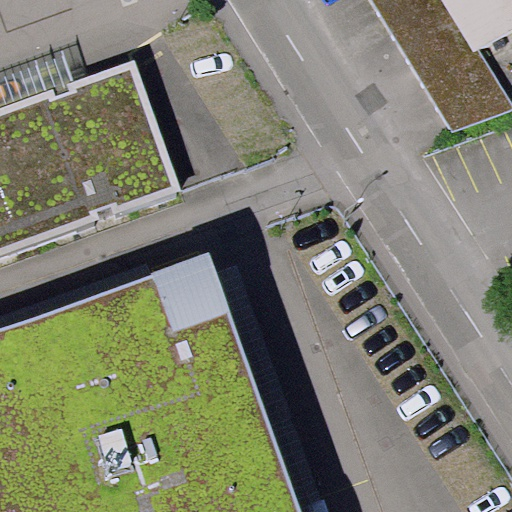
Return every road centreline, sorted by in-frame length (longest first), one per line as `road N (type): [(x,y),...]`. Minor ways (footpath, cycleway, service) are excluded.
road 1 (residential): [(261,0),(511,392)]
road 2 (unknown): [(412,511),(253,175)]
road 3 (unknown): [(253,175),(0,275)]
